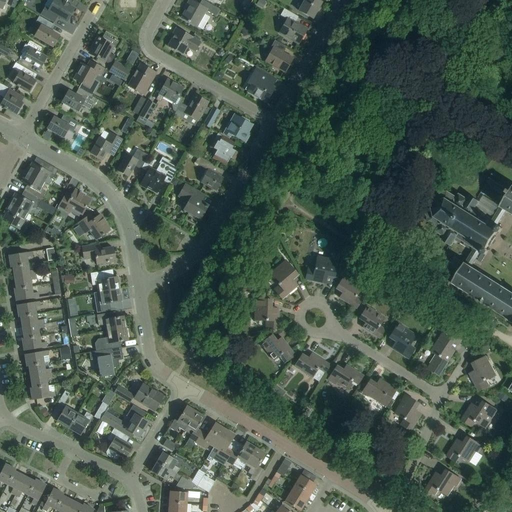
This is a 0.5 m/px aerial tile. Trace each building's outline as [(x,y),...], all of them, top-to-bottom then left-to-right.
[(67,0),(55,0),(50,10),(45,7),(41,15),(54,22),(57,17),(66,22),(74,8),(66,3),(67,0)] [(219,9),(207,3),(202,0),(201,0),(199,5),(190,0),(188,0),(186,6),(187,6),(181,18),(189,23),(197,27),(197,26),(203,29),(209,17),(204,14),(206,11),(215,16),(219,9)] [(303,0),(304,0),(298,11),(312,19),(322,3),(316,0),(303,0)] [(298,17),(284,9),(280,15),(287,19),(279,33),(298,44),(306,30),(295,23),(298,17)] [(53,24),(39,16),(33,27),(38,30),(35,37),(52,47),(59,35),(49,30),(53,24)] [(248,27),(241,29),(243,37),(250,34),(248,27)] [(192,37),(184,33),(176,28),(172,34),(174,35),(167,47),(182,55),(187,47),(195,52),(198,46),(201,42),(192,38),(192,37)] [(114,48),(118,42),(104,34),(101,39),(98,38),(92,48),(89,53),(105,62),(108,63),(111,62),(115,56),(111,53),(114,48)] [(41,48),(30,41),(27,46),(25,45),(20,53),(22,54),(20,58),(31,64),(39,69),(46,57),(38,53),(41,48)] [(285,47),(275,41),(271,47),(273,48),(266,61),(283,71),(290,58),(282,53),(285,47)] [(0,52),(7,57),(10,51),(0,44),(0,52)] [(135,55),(141,58),(144,50),(139,47),(135,55)] [(233,59),(229,56),(224,61),(227,64),(233,59)] [(78,89),(91,96),(99,82),(94,80),(98,74),(100,76),(104,69),(90,61),(87,67),(83,64),(74,79),(83,84),(80,89),(78,88),(78,89)] [(124,79),(129,70),(115,62),(110,71),(124,79)] [(31,72),(15,63),(12,68),(16,71),(17,75),(12,83),(19,87),(19,86),(29,92),(35,81),(31,79),(34,74),(36,75),(31,72)] [(140,64),(135,73),(127,86),(143,95),(151,82),(156,73),(140,64)] [(275,79),(256,69),(248,82),(252,84),(247,92),(266,102),(270,94),(269,93),(271,90),(272,90),(274,88),(271,86),(275,79)] [(123,81),(117,78),(114,83),(119,86),(123,81)] [(174,115),(180,103),(183,98),(178,96),(183,88),(167,79),(162,88),(156,100),(160,102),(163,97),(173,102),(171,105),(173,111),(175,112),(174,115)] [(23,97),(0,83),(0,96),(4,98),(0,104),(0,105),(4,107),(3,108),(6,110),(6,109),(16,114),(22,103),(19,101),(21,96),(23,97)] [(91,96),(78,89),(80,90),(77,96),(68,90),(61,102),(78,112),(82,106),(89,110),(96,99),(91,96)] [(180,103),(174,115),(194,126),(202,112),(206,114),(209,109),(205,107),(208,102),(194,95),(187,107),(180,103)] [(132,112),(139,115),(147,101),(141,97),(132,112)] [(155,105),(147,101),(139,115),(147,120),(155,105)] [(220,111),(213,107),(203,125),(210,129),(220,111)] [(72,133),(78,123),(63,115),(65,117),(62,122),(53,117),(47,129),(63,138),(68,130),(72,133)] [(230,123),(224,133),(230,137),(231,134),(243,141),(252,125),(236,116),(232,124),(230,123)] [(105,142),(99,138),(95,144),(90,153),(102,160),(109,148),(115,152),(117,148),(122,140),(110,133),(105,142)] [(226,139),(218,134),(210,147),(217,150),(212,158),(217,161),(225,166),(230,158),(234,160),(238,153),(229,147),(231,142),(234,144),(235,143),(226,139)] [(141,169),(145,162),(148,155),(137,149),(132,158),(124,153),(123,155),(121,159),(123,159),(117,170),(128,177),(134,166),(141,169)] [(178,168),(169,163),(170,161),(163,157),(159,163),(160,163),(156,172),(149,168),(145,176),(140,185),(143,186),(143,185),(156,193),(163,181),(169,184),(170,183),(170,182),(172,179),(173,177),(178,168)] [(213,165),(209,163),(198,157),(195,163),(208,170),(201,182),(216,191),(223,178),(218,176),(222,170),(213,165)] [(26,172),(45,183),(48,178),(53,178),(58,170),(45,162),(42,168),(32,163),(26,172)] [(42,188),(45,183),(26,172),(21,182),(31,188),(28,193),(41,200),(45,192),(42,188)] [(496,204),(500,206),(492,219),(475,208),(479,202),(476,200),(470,196),(469,196),(467,195),(466,196),(465,195),(463,196),(459,194),(457,197),(447,191),(433,195),(425,207),(428,222),(437,228),(435,231),(439,234),(439,235),(439,236),(443,239),(442,240),(451,246),(455,240),(472,251),(464,263),(460,261),(453,273),(438,263),(433,271),(448,280),(448,281),(452,283),(452,284),(457,287),(457,288),(458,288),(462,290),(462,291),(463,292),(464,291),(468,294),(467,294),(468,295),(469,294),(473,297),(472,298),(474,298),(478,300),(478,301),(479,302),(479,301),(483,304),(484,305),(485,304),(489,307),(488,308),(489,308),(490,308),(494,310),(494,311),(495,312),(495,311),(499,314),(500,315),(500,314),(505,317),(504,318),(505,318),(506,318),(510,320),(509,321),(511,322),(511,325),(511,326),(511,186),(509,184),(508,185),(492,174),(487,182),(504,192),(496,204)] [(170,182),(170,183),(175,186),(178,180),(173,177),(172,179),(170,182)] [(199,193),(185,185),(178,196),(188,202),(184,210),(200,219),(207,206),(196,199),(199,193)] [(71,197),(65,194),(58,207),(69,213),(71,209),(82,214),(90,200),(83,196),(83,195),(75,190),(71,197)] [(36,209),(41,200),(28,193),(24,199),(15,193),(9,203),(28,213),(31,208),(36,209)] [(41,200),(37,207),(53,216),(57,209),(41,200)] [(25,219),(28,213),(9,203),(4,213),(5,214),(2,219),(24,231),(28,223),(25,219)] [(78,223),(83,231),(85,233),(89,230),(96,240),(101,236),(109,230),(105,224),(106,223),(100,215),(94,219),(90,214),(78,223)] [(99,244),(97,244),(82,246),(84,259),(95,257),(97,264),(115,261),(113,247),(99,250),(99,244)] [(48,261),(55,259),(53,248),(46,249),(48,261)] [(11,267),(28,264),(27,258),(32,257),(31,252),(9,255),(11,267)] [(334,277),(339,254),(329,252),(328,259),(317,256),(314,268),(308,267),(307,270),(305,279),(325,284),(327,273),(334,274),(333,277),(334,277)] [(298,275),(285,260),(274,269),(276,271),(271,276),(279,285),(274,289),(282,299),(297,286),(290,278),(295,273),(297,276),(298,275)] [(14,278),(39,274),(38,269),(29,271),(28,264),(11,267),(11,268),(13,267),(14,278)] [(98,292),(119,289),(117,277),(105,279),(104,271),(90,274),(92,285),(97,285),(98,292)] [(30,280),(36,279),(35,275),(39,274),(14,278),(16,289),(14,289),(31,287),(30,280)] [(361,288),(344,276),(341,280),(336,289),(337,289),(338,287),(344,291),(339,298),(356,309),(362,300),(356,296),(361,288)] [(382,279),(378,287),(383,289),(387,282),(382,279)] [(31,287),(14,289),(16,301),(26,300),(39,297),(38,292),(33,293),(32,287),(31,287)] [(119,289),(98,292),(100,300),(95,301),(97,313),(110,311),(109,303),(121,301),(119,289)] [(271,300),(253,299),(253,307),(256,308),(256,320),(266,321),(265,327),(276,328),(277,308),(268,308),(268,301),(271,301),(271,300)] [(18,317),(36,314),(35,307),(40,306),(39,301),(26,303),(17,305),(18,317)] [(384,318),(367,306),(364,310),(359,319),(360,319),(361,317),(367,320),(362,328),(379,338),(385,330),(379,326),(384,318)] [(106,331),(126,328),(124,316),(112,318),(111,313),(96,315),(98,326),(105,325),(106,331)] [(22,328),(43,324),(42,320),(37,320),(36,314),(18,317),(19,317),(21,317),(22,328)] [(94,315),(86,317),(87,322),(89,321),(89,325),(95,324),(94,315)] [(75,318),(68,320),(71,337),(77,336),(75,318)] [(405,328),(398,323),(394,329),(389,338),(391,336),(397,339),(392,347),(409,357),(415,348),(409,345),(414,337),(404,330),(405,328)] [(22,339),(39,336),(38,330),(44,329),(43,324),(22,328),(24,338),(22,339)] [(96,351),(116,348),(116,342),(128,340),(126,328),(106,331),(107,337),(99,339),(95,343),(96,351)] [(453,341),(441,334),(429,351),(435,355),(426,369),(438,376),(454,351),(446,346),(450,341),(453,342),(453,341)] [(261,344),(273,360),(278,356),(284,364),(295,355),(281,338),(275,343),(270,337),(273,336),(272,335),(261,344)] [(39,336),(22,339),(24,351),(46,347),(46,342),(40,343),(39,336)] [(121,347),(116,348),(96,351),(89,352),(90,360),(97,359),(100,377),(114,375),(112,368),(119,367),(118,360),(123,360),(121,347)] [(343,356),(347,358),(352,349),(348,347),(343,356)] [(62,350),(64,360),(71,359),(70,349),(62,350)] [(26,366),(43,363),(42,357),(48,356),(47,351),(34,353),(25,354),(26,366)] [(294,366),(318,382),(318,383),(330,365),(328,364),(312,353),(307,361),(301,357),(303,355),(302,354),(294,366)] [(238,360),(233,354),(227,360),(232,365),(238,360)] [(496,375),(486,357),(481,359),(472,364),(472,365),(475,363),(478,369),(469,374),(478,392),(489,386),(486,380),(496,375)] [(30,377),(51,374),(50,369),(45,370),(43,363),(26,366),(27,367),(29,366),(30,377)] [(337,366),(331,374),(327,380),(334,384),(336,382),(346,389),(352,381),(357,384),(363,376),(346,365),(342,372),(336,369),(337,366)] [(30,389),(47,386),(46,379),(52,378),(51,374),(30,377),(32,388),(30,388),(30,389)] [(370,380),(362,392),(385,407),(385,406),(389,408),(394,401),(390,399),(396,390),(379,379),(375,387),(369,383),(370,380)] [(142,384),(137,393),(134,398),(154,411),(163,397),(142,384)] [(272,390),(277,394),(280,389),(276,385),(272,390)] [(47,386),(30,389),(32,400),(42,399),(55,396),(54,391),(48,392),(47,386)] [(129,402),(133,396),(118,386),(114,393),(129,402)] [(63,406),(70,394),(65,390),(58,402),(63,406)] [(404,395),(399,402),(402,403),(395,414),(403,419),(400,425),(408,430),(419,414),(412,409),(415,403),(418,405),(418,404),(404,395)] [(497,410),(491,407),(483,401),(482,402),(485,404),(481,409),(471,403),(461,420),(472,427),(475,421),(486,428),(497,410)] [(100,420),(105,411),(108,406),(102,402),(94,417),(99,420),(100,420)] [(113,428),(129,438),(131,439),(133,434),(138,437),(148,422),(142,419),(146,413),(133,405),(126,416),(132,419),(128,425),(105,411),(100,420),(113,428)] [(68,428),(77,413),(65,406),(61,412),(56,421),(68,428)] [(184,430),(195,411),(186,406),(182,414),(179,412),(169,428),(176,432),(179,427),(184,430)] [(312,412),(307,409),(303,414),(308,417),(312,412)] [(191,435),(189,438),(195,442),(202,432),(197,429),(204,417),(195,411),(184,430),(191,435)] [(77,413),(68,428),(80,435),(92,415),(86,412),(83,417),(77,413)] [(214,447),(225,429),(215,423),(207,436),(202,432),(195,442),(206,449),(209,444),(214,447)] [(380,423),(376,429),(382,433),(386,427),(380,423)] [(129,438),(113,428),(111,432),(107,439),(112,442),(108,448),(109,449),(107,452),(107,455),(114,459),(117,458),(119,455),(125,459),(132,448),(122,441),(125,436),(128,438),(129,438)] [(226,461),(232,451),(227,447),(234,435),(225,429),(214,447),(218,450),(216,455),(226,461)] [(482,446),(475,442),(467,436),(466,437),(469,439),(465,444),(457,439),(446,456),(456,462),(460,457),(469,463),(476,452),(478,453),(482,446)] [(176,444),(175,444),(167,439),(163,446),(172,451),(176,444)] [(245,465),(255,448),(246,442),(238,454),(232,451),(226,461),(232,465),(241,471),(245,465)] [(255,448),(245,465),(250,468),(248,473),(252,475),(250,478),(256,482),(261,473),(263,470),(257,466),(265,454),(255,448)] [(157,462),(176,473),(179,469),(174,466),(177,461),(163,452),(157,462)] [(276,473),(283,477),(291,463),(284,459),(279,469),(276,473)] [(195,484),(176,473),(157,462),(151,472),(165,480),(168,475),(173,478),(179,482),(175,487),(192,488),(195,484)] [(7,485),(15,469),(5,464),(0,472),(0,484),(1,482),(7,485)] [(15,495),(24,476),(15,471),(16,470),(15,469),(7,485),(13,488),(11,493),(15,495)] [(461,479),(454,475),(446,470),(445,470),(448,472),(444,478),(436,472),(425,489),(435,495),(438,490),(448,496),(455,485),(457,486),(461,479)] [(283,477),(276,473),(271,481),(275,484),(280,475),(283,477)] [(200,480),(212,487),(215,482),(204,475),(200,480)] [(295,484),(310,493),(314,488),(316,484),(301,475),(295,484)] [(35,481),(24,476),(15,495),(19,497),(22,492),(28,495),(35,481)] [(35,481),(28,495),(34,498),(31,503),(36,505),(46,485),(35,480),(35,481)] [(208,493),(212,487),(200,480),(197,486),(208,493)] [(234,484),(231,489),(236,492),(239,487),(234,484)] [(307,499),(310,493),(295,484),(290,493),(306,502),(307,499)] [(55,509),(63,494),(53,489),(42,509),(47,511),(49,506),(55,509)] [(167,502),(186,504),(187,492),(170,491),(169,498),(168,498),(167,502)] [(304,505),(306,502),(290,493),(285,502),(300,511),(303,505),(304,505)] [(66,511),(72,501),(63,496),(64,494),(63,494),(55,509),(60,511),(66,511)] [(79,511),(83,504),(82,506),(72,501),(66,511),(79,511)] [(20,511),(23,506),(16,502),(13,508),(20,511)] [(185,511),(186,504),(167,502),(167,506),(169,507),(168,511),(185,511)]
